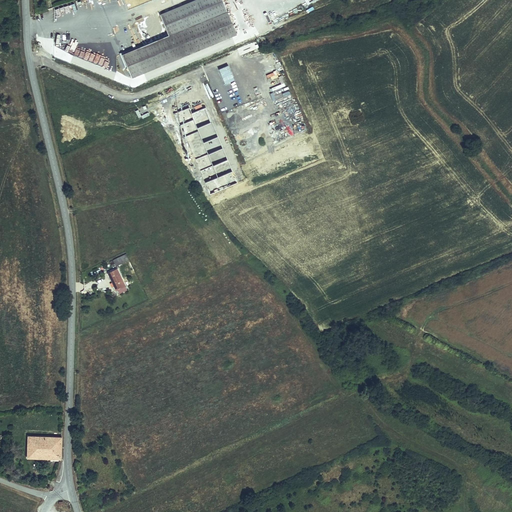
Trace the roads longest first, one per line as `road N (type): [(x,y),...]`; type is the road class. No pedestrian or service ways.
road 1 (tertiary): [(25,0),(34,84),(67,221),(71,488)]
road 2 (track): [(107,511),(403,369),(423,326)]
road 3 (unknown): [(29,52),(125,93),(201,66)]
